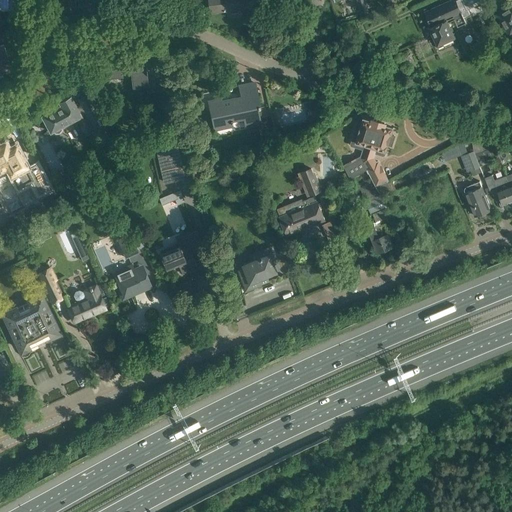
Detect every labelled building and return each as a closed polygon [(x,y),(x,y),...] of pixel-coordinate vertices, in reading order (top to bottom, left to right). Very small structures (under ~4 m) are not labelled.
[(207,0),(209,12),(215,11),(244,8),(243,6),(247,5),(246,0),(207,0)] [(368,12),(364,0),(357,0),(361,14),(368,12)] [(455,0),(450,0),(425,12),(432,27),(430,27),(436,40),(434,41),(438,48),(444,45),(442,42),(454,37),(447,22),(454,19),(458,26),(466,22),(464,18),(470,16),(467,9),(461,12),(455,0)] [(511,1),(511,5),(497,15),(510,35),(511,33),(511,0),(511,1)] [(0,43),(0,75),(3,75),(2,73),(12,70),(3,43),(0,44),(0,43)] [(99,66),(101,77),(123,75),(122,72),(131,71),(133,87),(146,85),(147,92),(156,91),(154,76),(145,77),(143,60),(99,66)] [(220,98),(210,100),(209,101),(208,101),(208,102),(208,103),(213,129),(233,124),(232,119),(248,115),(250,125),(260,123),(257,110),(260,109),(254,82),(239,86),(241,95),(231,97),(231,99),(222,100),(222,99),(221,99),(220,98)] [(104,126),(87,95),(79,100),(81,105),(77,107),(70,96),(59,102),(61,105),(41,115),(46,124),(44,125),(47,130),(49,129),(50,132),(53,131),(56,133),(59,133),(62,130),(62,126),(81,116),(80,114),(85,112),(95,131),(104,126)] [(313,119),(321,117),(319,107),(311,109),(313,119)] [(361,158),(344,167),(350,178),(366,170),(368,173),(369,173),(376,186),(387,180),(388,180),(388,179),(387,179),(378,162),(378,161),(377,161),(377,162),(374,163),(373,161),(373,160),(374,156),(375,153),(383,155),(384,154),(385,151),(386,151),(386,150),(387,146),(388,146),(388,145),(387,144),(391,134),(392,133),(391,133),(392,128),(393,128),(393,127),(392,127),(388,126),(387,125),(387,126),(385,125),(372,121),(371,121),(370,121),(370,120),(369,120),(365,119),(365,118),(364,118),(363,119),(364,119),(362,124),(362,125),(358,124),(358,123),(357,123),(357,124),(351,144),(352,145),(363,149),(364,149),(361,158)] [(116,146),(112,138),(106,140),(111,149),(116,146)] [(175,139),(166,141),(156,143),(160,161),(159,161),(162,175),(164,175),(165,182),(175,180),(180,179),(179,176),(184,175),(182,169),(184,169),(182,163),(181,163),(175,139)] [(470,170),(480,166),(475,154),(476,154),(477,154),(485,152),(482,144),(474,142),(472,141),(474,151),(464,155),(465,158),(468,164),(470,170)] [(0,172),(8,168),(18,186),(32,179),(39,192),(48,187),(49,188),(36,162),(35,163),(36,164),(28,169),(25,164),(26,163),(25,163),(23,160),(24,159),(23,159),(19,151),(20,151),(19,150),(18,150),(17,147),(18,147),(17,146),(16,146),(15,145),(8,149),(6,144),(5,142),(0,144),(0,172)] [(489,151),(491,156),(498,153),(496,148),(482,144),(485,152),(489,151)] [(301,172),(310,195),(321,190),(314,174),(312,175),(310,169),(301,172)] [(349,178),(346,173),(340,176),(344,181),(349,178)] [(492,175),(485,178),(491,192),(498,190),(503,204),(511,200),(511,188),(507,175),(494,180),(492,175)] [(68,184),(65,178),(59,181),(63,187),(68,184)] [(392,179),(375,187),(382,196),(396,190),(392,179)] [(482,187),(480,181),(467,186),(466,186),(465,187),(465,188),(465,189),(466,193),(474,215),(491,209),(482,187)] [(347,183),(341,186),(343,191),(350,188),(347,183)] [(338,188),(325,195),(328,200),(341,193),(338,188)] [(303,201),(302,198),(277,208),(287,234),(313,224),(314,224),(325,220),(317,201),(317,202),(314,196),(303,201)] [(381,196),(367,201),(372,214),(372,213),(373,214),(376,221),(390,216),(381,196)] [(400,200),(394,202),(397,209),(403,207),(400,200)] [(394,245),(385,223),(368,230),(377,252),(394,245)] [(197,231),(177,240),(179,246),(160,254),(166,269),(178,264),(182,274),(198,267),(190,248),(202,243),(197,231)] [(82,259),(89,258),(82,234),(75,236),(82,259)] [(141,251),(132,240),(120,245),(126,258),(141,251)] [(244,268),(239,270),(244,282),(246,290),(265,283),(270,281),(268,277),(277,273),(273,260),(271,254),(251,261),(243,265),(244,268)] [(150,282),(144,269),(141,271),(140,269),(135,271),(132,264),(113,272),(124,296),(142,288),(141,286),(150,282)] [(39,272),(45,284),(53,301),(64,296),(51,267),(39,272)] [(68,308),(74,321),(105,307),(105,306),(109,304),(106,297),(101,299),(96,286),(86,290),(87,292),(83,293),(83,291),(79,290),(76,291),(74,295),(76,298),(78,299),(77,300),(79,304),(68,308)] [(54,318),(50,309),(49,308),(47,309),(41,296),(27,302),(29,305),(19,310),(17,307),(4,314),(11,327),(8,328),(13,338),(15,337),(22,350),(37,343),(38,343),(36,339),(41,336),(43,340),(58,333),(52,319),(54,318)] [(45,369),(53,388),(81,376),(73,357),(45,369)]
